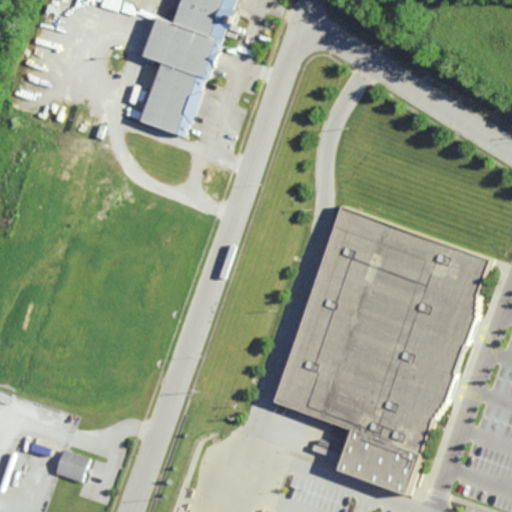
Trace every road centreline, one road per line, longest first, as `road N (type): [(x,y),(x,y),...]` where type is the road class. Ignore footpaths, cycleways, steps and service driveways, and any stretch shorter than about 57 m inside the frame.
road 1 (residential): [(130,511),(308,17)]
road 2 (residential): [(308,17),(511,145)]
